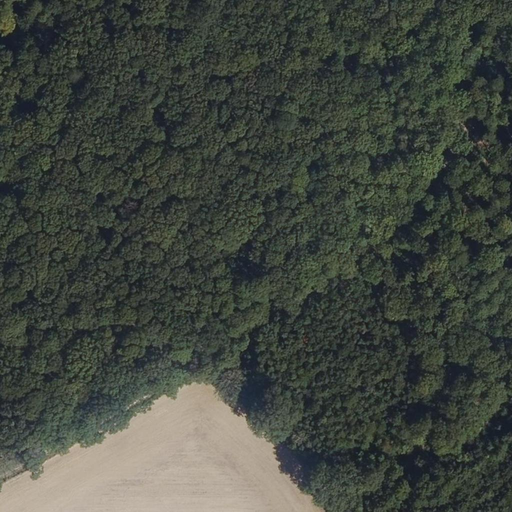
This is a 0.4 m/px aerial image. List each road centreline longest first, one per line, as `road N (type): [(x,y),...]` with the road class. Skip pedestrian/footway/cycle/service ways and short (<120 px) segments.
road 1 (track): [(0,477),(201,362),(236,371),(282,406)]
road 2 (track): [(462,0),(466,117),(387,223)]
road 3 (track): [(387,223),(324,283),(227,340)]
